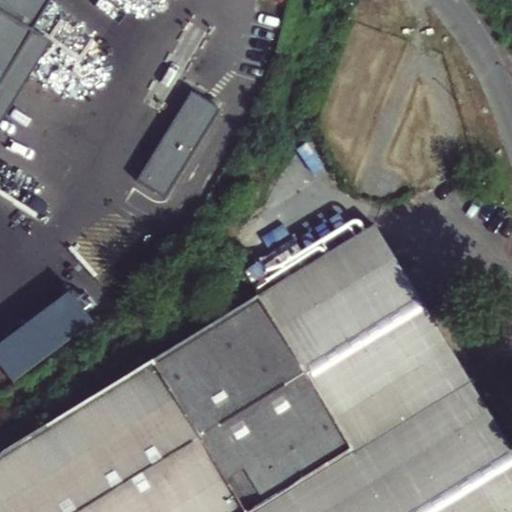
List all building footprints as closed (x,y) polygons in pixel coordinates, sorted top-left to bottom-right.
[(0,0),(0,12),(35,33),(54,0),(0,0)] [(0,90),(35,33),(0,12),(0,90)] [(0,128),(51,44),(35,33),(0,90),(0,128)] [(193,93),(138,182),(167,200),(222,111),(193,93)] [(511,511),(511,452),(376,231),(0,458),(0,511),(511,511)] [(0,345),(0,365),(14,384),(95,323),(71,292),(0,345)]
